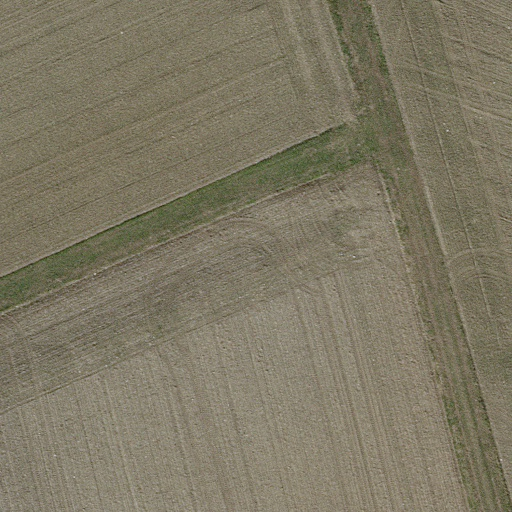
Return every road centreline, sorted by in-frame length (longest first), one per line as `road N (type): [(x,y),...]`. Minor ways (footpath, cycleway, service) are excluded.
road 1 (track): [(351,0),(490,511)]
road 2 (track): [(0,299),(388,132)]
